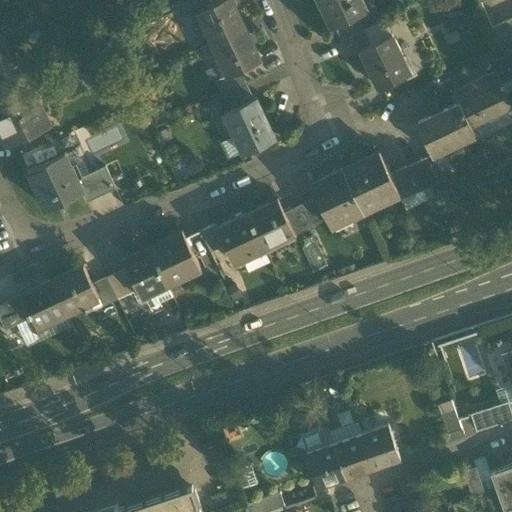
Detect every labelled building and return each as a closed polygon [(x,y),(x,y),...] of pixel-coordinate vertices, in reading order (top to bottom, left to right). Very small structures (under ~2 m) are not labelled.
[(207,3),(205,0),(180,0),(187,16),(198,10),(197,8),(207,3)] [(198,10),(213,42),(245,27),(232,0),(214,0),(207,3),(197,8),(198,10)] [(367,9),(363,0),(318,0),(331,26),(334,24),(356,14),(367,9)] [(356,14),(334,24),(341,39),(363,28),(356,14)] [(385,18),(363,28),(370,41),(391,31),(385,18)] [(505,47),(511,43),(511,18),(491,27),(500,47),(501,49),(505,47)] [(260,59),(245,27),(213,42),(221,59),(215,62),(221,75),(222,77),(238,69),(260,59)] [(370,41),(363,28),(341,39),(348,54),(360,48),(359,46),(370,41)] [(360,48),(378,87),(410,72),(391,31),(370,41),(359,46),(360,48)] [(0,67),(1,67),(14,61),(5,42),(3,43),(0,36),(0,67)] [(0,67),(0,92),(10,87),(7,82),(8,82),(1,67),(0,67)] [(216,77),(224,95),(245,84),(238,69),(222,77),(221,75),(216,77)] [(431,153),(431,155),(433,154),(475,135),(470,124),(511,105),(502,85),(504,85),(503,81),(501,82),(496,72),(453,92),(458,103),(416,122),(431,153)] [(252,98),(245,84),(224,95),(230,108),(252,98)] [(0,126),(8,143),(50,122),(34,87),(14,96),(0,102),(0,126)] [(0,102),(14,96),(10,87),(0,92),(0,102)] [(234,135),(242,151),(275,136),(256,96),(252,98),(230,108),(223,111),(234,135)] [(470,124),(475,135),(477,140),(511,124),(511,106),(511,105),(470,124)] [(242,151),(234,135),(221,141),(229,157),(242,151)] [(78,147),(65,153),(77,178),(90,172),(78,147)] [(358,160),(342,167),(363,211),(365,210),(365,211),(381,203),(399,194),(401,200),(408,196),(400,185),(393,171),(390,172),(379,150),(375,152),(374,151),(358,159),(358,160)] [(27,169),(45,207),(81,190),(83,189),(77,178),(65,153),(65,151),(27,169)] [(431,153),(404,166),(416,191),(427,186),(444,178),(433,154),(431,155),(431,153)] [(81,190),(86,200),(116,186),(105,164),(90,172),(77,178),(83,189),(81,190)] [(416,192),(416,191),(404,166),(393,171),(400,185),(408,196),(416,192)] [(331,226),(363,211),(342,167),(310,183),(316,196),(326,218),(331,226)] [(408,196),(401,200),(406,210),(433,198),(427,186),(416,191),(416,192),(408,196)] [(316,196),(302,203),(312,225),(326,218),(316,196)] [(277,198),(249,212),(266,248),(294,235),(294,234),(287,220),(283,212),(277,198)] [(297,232),(312,225),(302,203),(291,208),(294,216),(291,218),(297,232)] [(291,208),(283,212),(287,220),(291,218),(294,216),(291,208)] [(234,263),(266,248),(249,212),(217,227),(224,243),(234,263)] [(294,234),(297,232),(291,218),(287,220),(294,234)] [(214,223),(200,230),(210,250),(224,243),(217,227),(214,223)] [(182,231),(149,246),(167,284),(186,275),(185,273),(199,266),(182,231)] [(316,269),(326,263),(314,243),(305,248),(316,269)] [(144,295),(167,284),(149,246),(132,254),(136,262),(126,266),(137,289),(141,297),(144,295)] [(123,258),(126,266),(136,262),(132,254),(123,258)] [(83,265),(51,280),(66,313),(81,305),(85,313),(102,305),(92,283),(83,265)] [(126,266),(106,276),(117,298),(137,289),(126,266)] [(102,305),(117,298),(106,276),(92,283),(102,305)] [(36,327),(66,313),(51,280),(20,295),(21,296),(31,317),(36,327)] [(173,296),(167,284),(144,295),(150,307),(153,309),(157,308),(159,306),(160,303),(173,296)] [(21,296),(10,301),(20,322),(31,317),(21,296)] [(16,323),(20,322),(10,301),(0,305),(0,315),(6,328),(16,323)] [(20,322),(16,323),(28,347),(72,325),(66,313),(36,327),(31,317),(20,322)] [(511,350),(503,353),(508,369),(511,367),(511,350)] [(438,406),(447,432),(461,427),(452,400),(438,406)] [(473,414),(478,430),(511,418),(511,417),(507,403),(473,414)] [(334,442),(361,432),(357,420),(330,429),(334,442)] [(334,442),(330,429),(328,423),(300,433),(306,451),(334,442)] [(387,423),(361,432),(373,467),(399,457),(387,423)] [(346,476),(373,467),(361,432),(334,442),(346,476)] [(325,483),(346,476),(334,442),(306,451),(318,486),(325,483)] [(473,459),(475,467),(481,483),(492,479),(490,472),(483,455),(473,459)] [(258,483),(251,463),(235,469),(242,489),(258,483)] [(492,479),(503,511),(511,511),(511,464),(490,472),(492,479)] [(484,490),(483,487),(481,483),(475,467),(463,471),(472,495),(484,490)] [(202,511),(192,482),(179,487),(182,494),(127,511),(120,511),(119,507),(118,503),(91,511),(202,511)] [(127,511),(182,494),(179,487),(119,507),(120,511),(127,511)] [(259,499),(264,511),(284,505),(280,492),(259,499)] [(243,504),(245,511),(262,511),(264,511),(259,499),(243,504)]
